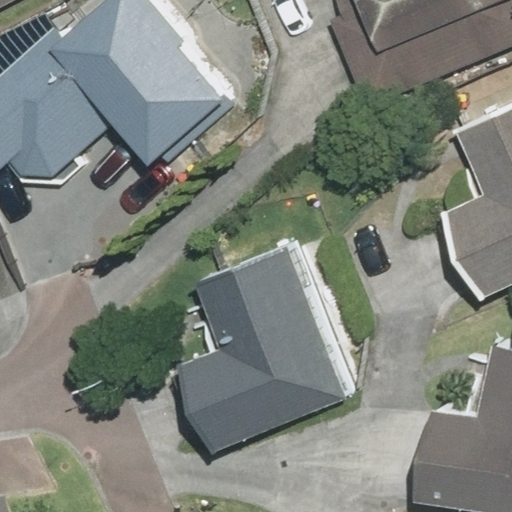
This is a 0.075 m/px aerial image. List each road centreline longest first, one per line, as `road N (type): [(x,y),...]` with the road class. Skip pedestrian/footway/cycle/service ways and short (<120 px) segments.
road 1 (residential): [(140,511),(102,434),(36,394)]
road 2 (residential): [(53,272),(57,341),(36,394)]
